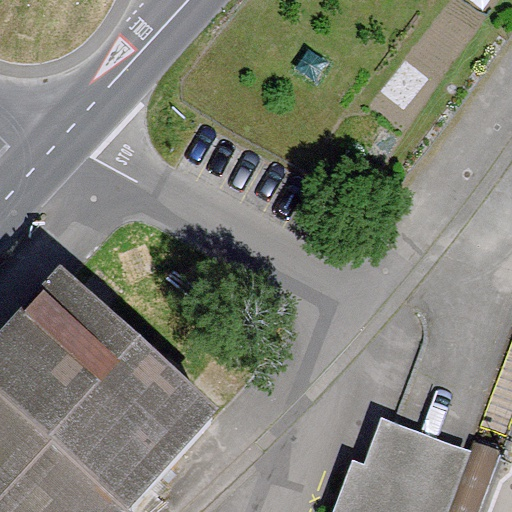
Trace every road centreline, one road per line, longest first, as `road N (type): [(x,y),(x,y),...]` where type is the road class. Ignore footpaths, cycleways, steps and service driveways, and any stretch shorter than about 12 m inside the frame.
road 1 (residential): [(379,304),(52,149)]
road 2 (residential): [(379,304),(511,94)]
road 3 (residential): [(276,511),(338,367),(379,304)]
road 4 (primary): [(52,149),(187,0)]
